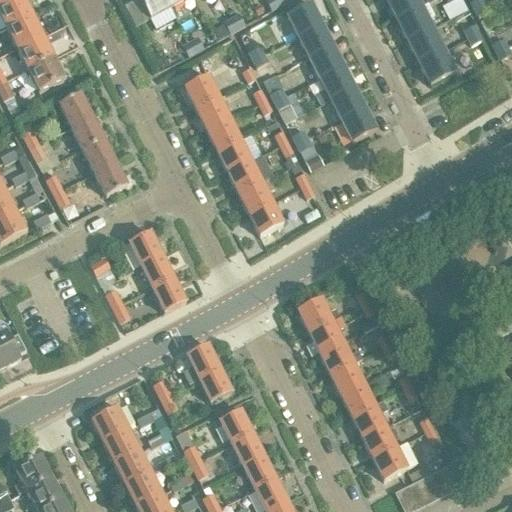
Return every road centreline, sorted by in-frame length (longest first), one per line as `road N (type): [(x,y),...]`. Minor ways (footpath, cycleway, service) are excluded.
road 1 (tertiary): [(442,181),(239,304)]
road 2 (residential): [(343,511),(239,304)]
road 3 (tertiary): [(239,304),(34,410)]
road 4 (residential): [(181,188),(86,0)]
road 5 (residential): [(0,284),(181,188)]
road 6 (residential): [(442,181),(351,0)]
road 7 (residential): [(239,304),(181,188)]
